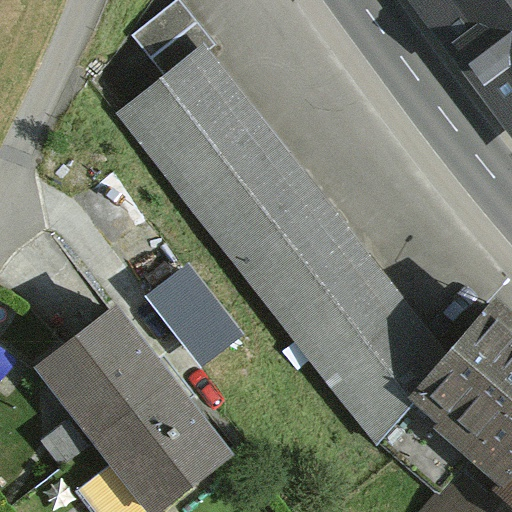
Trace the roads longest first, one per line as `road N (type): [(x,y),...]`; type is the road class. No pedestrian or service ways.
road 1 (tertiary): [(511,195),(358,0)]
road 2 (track): [(0,186),(84,0)]
